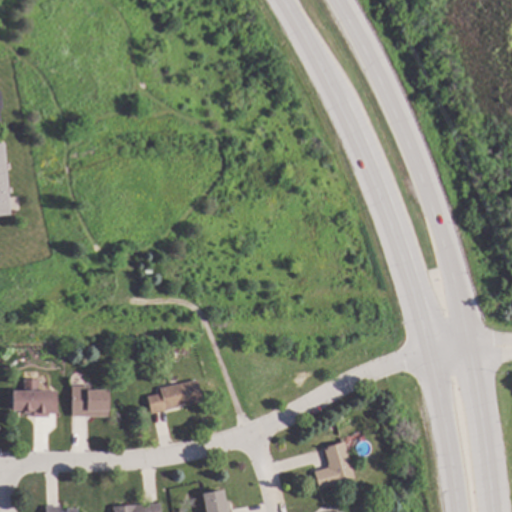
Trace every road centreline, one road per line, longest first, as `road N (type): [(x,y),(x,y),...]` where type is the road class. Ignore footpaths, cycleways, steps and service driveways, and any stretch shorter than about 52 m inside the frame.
road 1 (primary): [(273,0),(348,131),(397,251),(426,355),(453,511)]
road 2 (primary): [(487,511),(439,241),(379,82),(330,0)]
road 3 (residential): [(463,353),(380,364),(322,386),(243,434),(187,450),(134,459),(0,460)]
